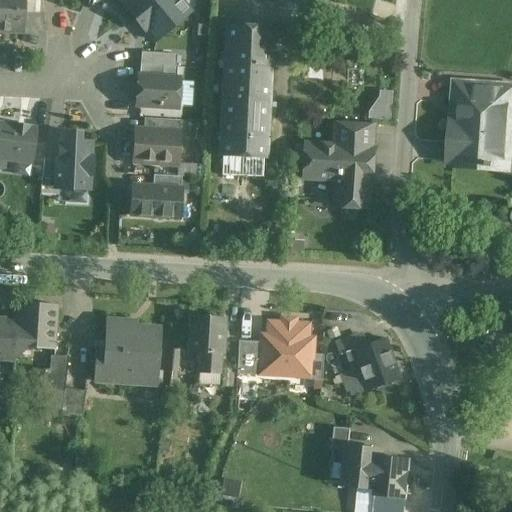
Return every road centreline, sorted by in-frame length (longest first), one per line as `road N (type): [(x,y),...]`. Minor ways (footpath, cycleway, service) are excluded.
road 1 (unclassified): [(385,299),(343,281),(0,261)]
road 2 (residential): [(385,299),(402,264),(417,0)]
road 3 (unclassified): [(441,511),(445,436),(416,330)]
